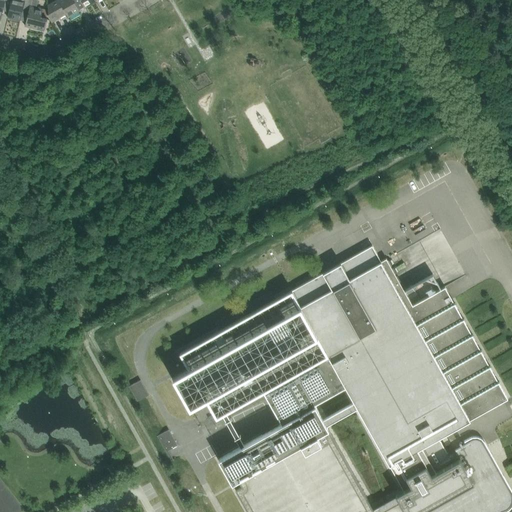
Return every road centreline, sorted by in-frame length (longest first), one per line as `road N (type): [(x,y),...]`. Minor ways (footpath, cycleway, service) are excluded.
road 1 (unclassified): [(511,159),(419,0)]
road 2 (residential): [(0,43),(54,50),(146,0)]
